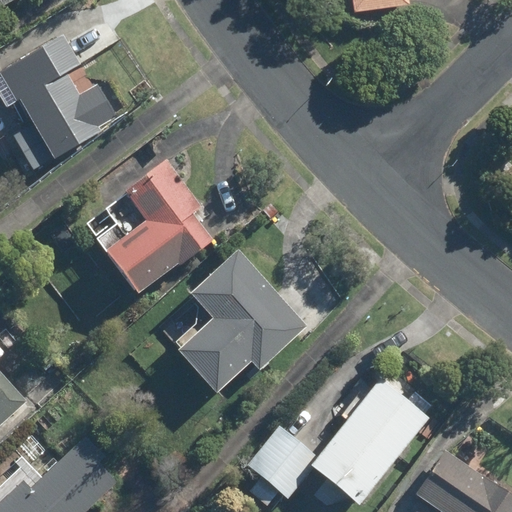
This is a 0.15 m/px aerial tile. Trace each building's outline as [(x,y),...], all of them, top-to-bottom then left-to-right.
[(351,0),(353,13),(407,5),(406,0),(351,0)] [(65,73),(78,65),(61,38),(0,74),(0,97),(6,107),(17,101),(29,119),(1,136),(13,156),(63,126),(66,130),(90,115),(65,73)] [(122,194),(145,221),(104,254),(137,296),(177,264),(178,267),(212,240),(191,215),(201,207),(164,161),(122,194)] [(213,319),(177,352),(215,394),(249,363),(257,371),(306,327),(238,252),(192,295),(213,319)] [(0,377),(0,425),(24,403),(0,377)] [(423,416),(430,407),(413,393),(406,403),(379,381),(317,459),(277,427),(246,467),(260,479),(249,493),(266,507),(278,492),(287,500),(312,468),(358,505),(427,419),(423,416)] [(85,511),(115,484),(97,465),(103,459),(83,438),(27,491),(19,483),(0,501),(0,511),(85,511)] [(511,511),(511,497),(443,451),(415,495),(440,511),(511,511)]
